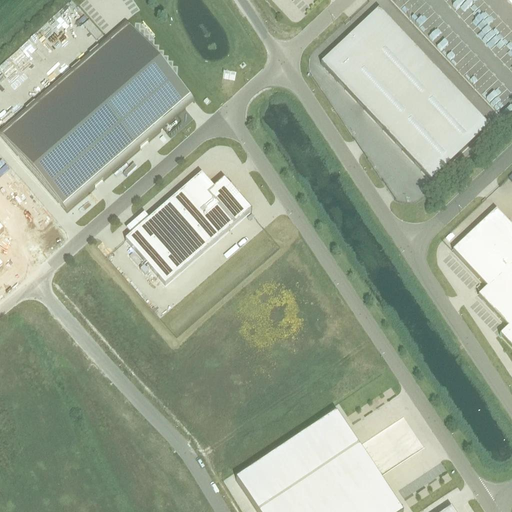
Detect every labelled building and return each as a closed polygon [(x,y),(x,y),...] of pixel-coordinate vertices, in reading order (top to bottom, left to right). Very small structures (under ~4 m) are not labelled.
[(431,182),(489,128),(379,10),(321,65),(431,182)] [(102,36),(89,21),(83,26),(96,41),(102,36)] [(0,136),(67,213),(185,111),(116,31),(0,132),(0,136)] [(201,176),(149,221),(131,236),(125,242),(165,288),(250,214),(251,213),(251,212),(250,212),(224,182),(214,191),(201,176)] [(511,180),(499,192),(511,207),(511,180)] [(511,349),(511,228),(496,212),(452,252),(487,289),(478,297),(508,328),(499,336),(511,349)] [(401,511),(336,414),(235,481),(256,511),(401,511)]
